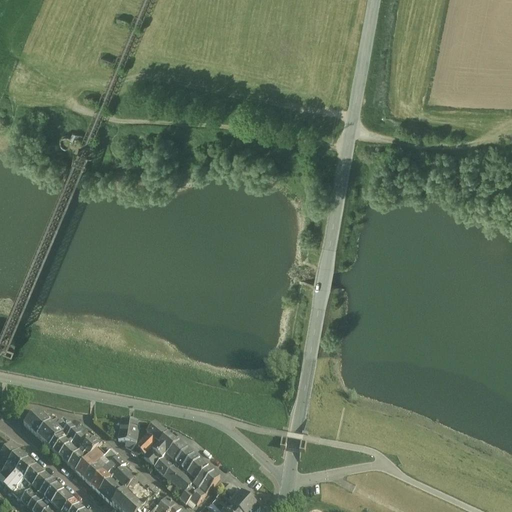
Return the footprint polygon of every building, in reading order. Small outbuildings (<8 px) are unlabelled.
[(51,425),(37,412),(24,426),(37,439),(51,425)] [(57,422),(53,427),(51,425),(37,439),(49,450),(71,427),(64,422),(61,425),(57,422)] [(139,425),(121,422),(118,443),(126,444),(136,445),(139,425)] [(155,426),(136,449),(139,452),(147,458),(168,437),(155,426)] [(71,427),(49,450),(54,454),(65,442),(75,431),(71,427)] [(65,442),(54,454),(59,459),(73,445),(80,436),(75,431),(65,442)] [(88,443),(80,436),(73,445),(59,459),(69,468),(81,452),(88,443)] [(147,458),(144,461),(154,470),(166,458),(178,445),(168,437),(147,458)] [(88,443),(81,452),(69,468),(76,474),(95,453),(99,448),(90,441),(88,443)] [(178,445),(166,458),(175,466),(176,465),(188,452),(179,444),(178,445)] [(12,446),(0,458),(0,474),(1,475),(20,454),(12,446)] [(136,449),(129,456),(133,459),(139,452),(136,449)] [(102,461),(84,482),(90,488),(117,459),(110,452),(102,461)] [(188,452),(176,465),(182,471),(194,458),(188,452)] [(95,453),(76,474),(84,482),(102,461),(100,460),(102,459),(100,457),(99,458),(95,453)] [(28,462),(20,454),(1,475),(0,475),(8,483),(17,474),(28,462)] [(166,458),(154,470),(164,479),(175,466),(166,458)] [(194,458),(182,471),(180,474),(185,478),(185,479),(187,476),(199,462),(194,458)] [(117,459),(90,488),(98,495),(113,479),(122,470),(123,470),(126,467),(117,459)] [(28,462),(17,474),(8,483),(4,487),(8,491),(17,482),(33,466),(28,462)] [(199,462),(187,476),(192,480),(189,482),(194,486),(196,483),(208,470),(199,462)] [(175,466),(164,479),(172,485),(180,474),(182,471),(176,465),(175,466)] [(33,466),(17,482),(8,491),(12,495),(37,469),(33,466)] [(33,491),(32,491),(45,477),(37,469),(12,495),(21,503),(30,494),(33,491)] [(122,470),(113,479),(126,491),(134,481),(123,470),(122,470)] [(194,486),(190,490),(195,496),(214,475),(208,470),(196,483),(194,486)] [(180,474),(172,485),(173,487),(172,488),(174,489),(175,488),(177,489),(185,478),(180,474)] [(196,496),(190,502),(197,508),(206,497),(220,480),(214,475),(195,496),(196,496)] [(45,477),(32,491),(33,491),(36,494),(33,497),(37,500),(40,497),(53,484),(45,477)] [(185,478),(177,489),(179,491),(177,493),(179,495),(181,493),(185,496),(190,490),(194,486),(189,482),(185,479),(185,478)] [(113,479),(98,495),(112,508),(124,495),(125,492),(126,491),(113,479)] [(147,492),(134,481),(126,491),(125,492),(138,504),(145,510),(146,510),(153,501),(156,497),(149,491),(147,492)] [(53,484),(40,497),(42,499),(39,502),(37,500),(28,509),(30,511),(34,511),(38,509),(57,488),(53,484)] [(238,492),(231,485),(226,490),(234,497),(238,492)] [(57,488),(38,509),(40,511),(41,511),(45,508),(49,511),(64,494),(57,488)] [(185,496),(180,501),(186,507),(190,502),(196,496),(195,496),(190,490),(185,496)] [(138,504),(125,492),(124,495),(112,508),(115,511),(142,511),(136,506),(138,504)] [(260,511),(238,492),(234,497),(230,501),(233,505),(231,507),(231,508),(233,510),(235,511),(260,511)] [(30,494),(21,503),(28,509),(37,500),(33,497),(30,494)] [(49,511),(47,511),(66,511),(74,504),(64,494),(49,511)] [(156,497),(153,501),(158,505),(163,498),(159,495),(156,497)] [(235,511),(233,510),(231,511),(229,511),(231,508),(231,507),(220,497),(216,502),(225,511),(235,511)] [(158,511),(161,509),(158,505),(153,501),(146,510),(145,510),(143,511),(158,511)] [(158,511),(173,511),(175,510),(172,507),(172,506),(171,505),(170,505),(167,502),(161,509),(158,511)] [(225,511),(216,502),(208,510),(209,511),(225,511)]
